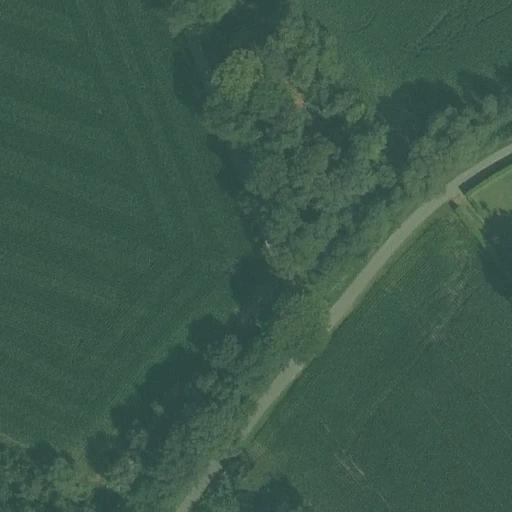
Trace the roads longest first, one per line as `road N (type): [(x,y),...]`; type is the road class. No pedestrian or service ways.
road 1 (residential): [(511,152),(450,189),(381,256),(183,511)]
road 2 (unknown): [(295,365),(143,0)]
